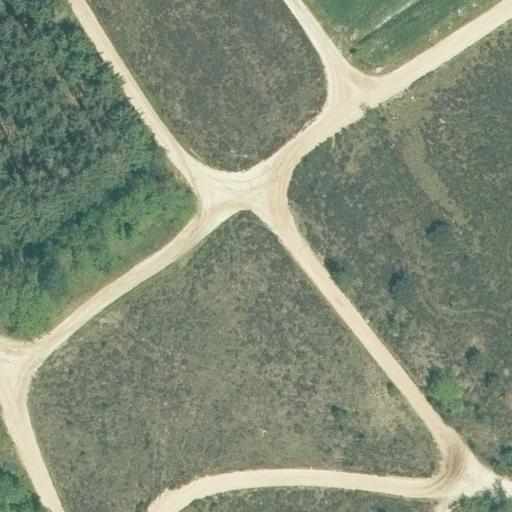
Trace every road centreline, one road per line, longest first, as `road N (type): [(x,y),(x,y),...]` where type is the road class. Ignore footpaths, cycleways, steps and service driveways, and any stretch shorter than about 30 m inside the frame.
road 1 (track): [(74,0),(169,150),(222,209),(2,380)]
road 2 (track): [(251,186),(455,452),(460,491)]
road 3 (track): [(160,511),(189,493),(254,481),(511,494)]
road 4 (track): [(222,209),(320,133),(511,7)]
road 5 (track): [(0,377),(53,511)]
road 6 (track): [(362,106),(290,0)]
